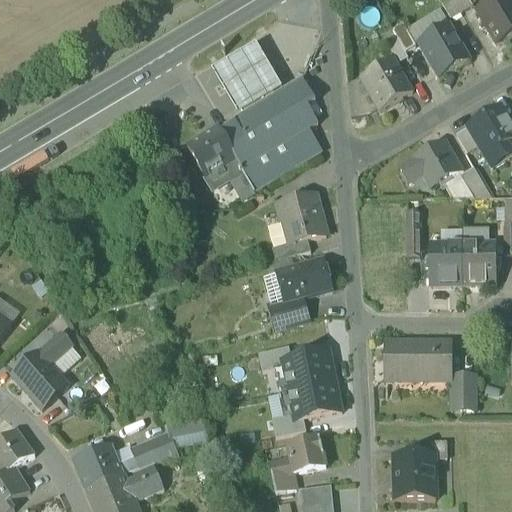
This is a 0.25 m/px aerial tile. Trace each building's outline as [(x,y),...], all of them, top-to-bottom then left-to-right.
[(440,0),(452,20),(460,15),(451,0),(440,0)] [(467,0),(451,0),(460,15),(472,8),(467,0)] [(476,14),(496,48),(511,39),(511,5),(509,0),(501,0),(494,5),(494,4),(476,14)] [(392,34),(399,45),(406,57),(416,51),(403,28),(392,34)] [(419,47),(439,82),(469,64),(448,30),(419,47)] [(410,65),(406,57),(399,45),(385,53),(392,64),(397,72),(410,65)] [(237,120),(243,117),(238,109),(268,91),(273,99),(282,94),(256,49),(212,75),(237,120)] [(361,82),(381,116),(412,98),(397,72),(392,64),(361,82)] [(242,177),(254,197),(321,157),(308,135),(318,129),(308,111),(316,106),(303,85),(283,97),(275,102),(273,99),(268,91),(238,109),(243,117),(244,120),(239,123),(235,126),(243,141),(228,150),(236,162),(234,163),(242,177)] [(479,150),(486,163),(506,150),(511,147),(511,133),(505,123),(505,124),(498,113),(468,132),(479,150)] [(229,127),(218,133),(228,150),(243,141),(235,126),(230,128),(229,127)] [(456,139),(467,158),(479,150),(468,132),(456,139)] [(236,162),(228,150),(218,133),(187,152),(205,181),(213,194),(229,185),(242,177),(234,163),(236,162)] [(445,147),(415,164),(425,181),(432,192),(444,186),(457,178),(449,164),(453,162),(445,147)] [(511,161),(511,159),(506,150),(486,163),(493,174),(511,161)] [(170,155),(173,175),(184,173),(181,153),(170,155)] [(449,164),(457,178),(462,175),(453,162),(449,164)] [(410,189),(425,181),(415,164),(400,172),(410,189)] [(462,179),(465,184),(450,192),(456,203),(492,204),(473,172),(464,178),(462,179)] [(464,178),(462,175),(457,178),(444,186),(453,204),(456,203),(450,192),(465,184),(462,179),(464,178)] [(242,177),(229,185),(241,206),(254,197),(242,177)] [(288,250),(288,251),(308,246),(326,241),(316,201),(289,208),(281,208),(276,215),(280,221),(288,250)] [(407,222),(407,234),(419,234),(420,222),(407,222)] [(420,262),(419,234),(407,234),(408,262),(420,262)] [(273,254),(277,266),(311,257),(308,246),(288,251),(288,250),(273,254)] [(430,292),(463,291),(463,250),(430,251),(430,292)] [(496,250),(463,250),(463,291),(496,291),(496,250)] [(323,266),(277,279),(264,282),(272,311),(285,307),(285,308),(302,303),(331,295),(323,266)] [(269,311),(276,335),(309,326),(302,303),(285,308),(285,307),(272,311),(269,311)] [(0,346),(12,331),(0,322),(0,346)] [(11,382),(42,416),(54,406),(69,392),(51,372),(73,352),(60,338),(11,382)] [(424,387),(451,387),(451,381),(451,348),(385,347),(385,387),(399,387),(399,381),(424,381),(424,387)] [(282,366),(292,364),(289,352),(259,359),(263,377),(283,373),(282,366)] [(282,366),(283,373),(288,397),(335,387),(329,356),(292,364),(282,366)] [(451,411),(463,411),(463,381),(451,381),(451,387),(451,411)] [(475,381),(463,381),(463,411),(463,415),(475,415),(475,381)] [(335,387),(288,397),(293,421),(294,428),(304,426),(342,418),(335,387)] [(203,446),(211,452),(206,427),(207,427),(205,419),(167,427),(170,441),(175,452),(203,446)] [(294,428),(293,421),(273,425),(277,444),(306,437),(304,426),(294,428)] [(0,446),(0,478),(2,482),(15,473),(34,461),(17,436),(0,446)] [(167,440),(130,456),(138,475),(152,469),(179,463),(175,452),(170,441),(167,440)] [(291,465),(295,479),(326,472),(320,444),(288,450),(291,465)] [(434,460),(434,465),(445,465),(446,447),(422,448),(421,460),(434,460)] [(75,467),(87,495),(123,481),(115,462),(111,452),(75,467)] [(123,481),(138,475),(130,456),(115,462),(123,481)] [(393,461),(393,507),(433,506),(434,465),(434,460),(421,460),(393,461)] [(269,470),(276,499),(297,496),(294,479),(295,479),(291,465),(269,470)] [(137,483),(126,488),(134,508),(163,495),(153,472),(135,480),(137,483)] [(30,497),(15,473),(2,482),(0,478),(0,511),(12,511),(10,509),(30,497)] [(135,511),(134,508),(126,488),(123,481),(87,495),(93,511),(135,511)] [(301,496),(303,511),(332,511),(330,492),(301,496)]
